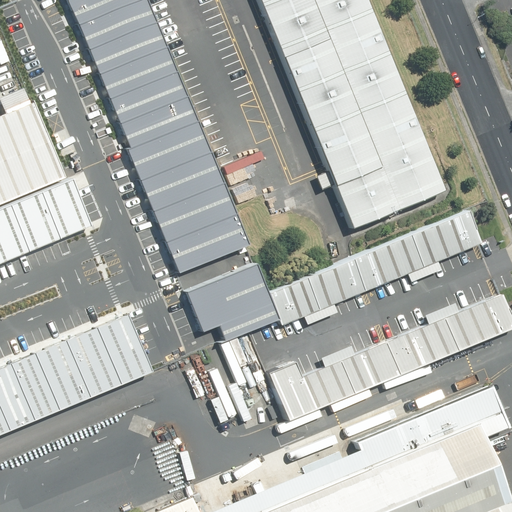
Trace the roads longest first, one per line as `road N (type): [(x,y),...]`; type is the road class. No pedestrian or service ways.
road 1 (unknown): [(0,448),(143,392),(170,396),(183,408),(205,451),(236,454),(511,341)]
road 2 (tertiary): [(443,0),(511,165)]
